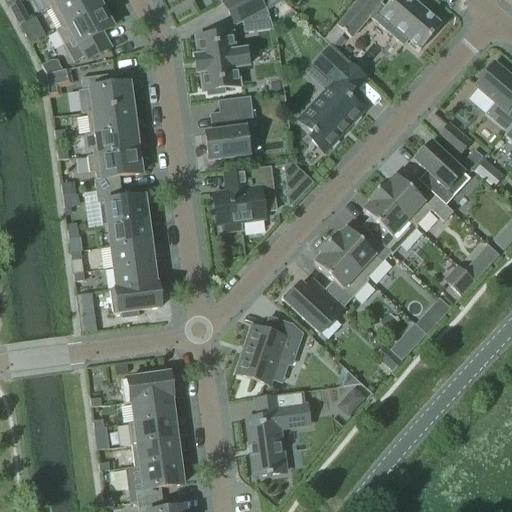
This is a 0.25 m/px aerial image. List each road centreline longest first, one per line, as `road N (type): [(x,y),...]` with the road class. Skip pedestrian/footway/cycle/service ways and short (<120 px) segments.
road 1 (residential): [(197,336),(498,20)]
road 2 (residential): [(197,336),(162,45),(138,0)]
road 3 (unclassified): [(348,511),(511,328)]
road 4 (residential): [(0,364),(197,336)]
road 5 (residential): [(223,511),(197,336)]
